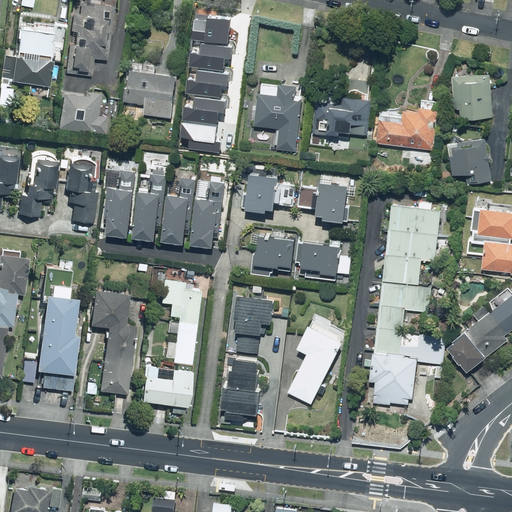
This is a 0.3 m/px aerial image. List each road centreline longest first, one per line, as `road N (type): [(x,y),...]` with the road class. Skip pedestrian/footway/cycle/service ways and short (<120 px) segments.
road 1 (primary): [(403,482),(0,432)]
road 2 (residential): [(360,0),(511,30)]
